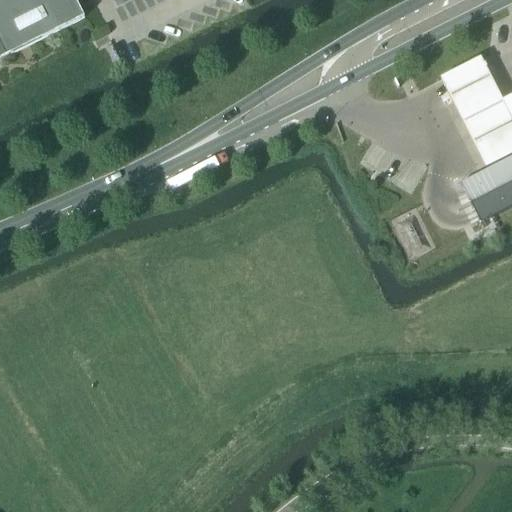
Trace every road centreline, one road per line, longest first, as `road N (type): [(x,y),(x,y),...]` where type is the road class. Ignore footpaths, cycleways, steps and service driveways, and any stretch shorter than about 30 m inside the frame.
road 1 (secondary): [(177,157),(244,133),(507,0)]
road 2 (secondary): [(425,0),(232,112),(177,157)]
road 3 (unclassified): [(511,446),(412,445),(362,462),(286,511)]
road 4 (secondary): [(0,238),(177,157)]
